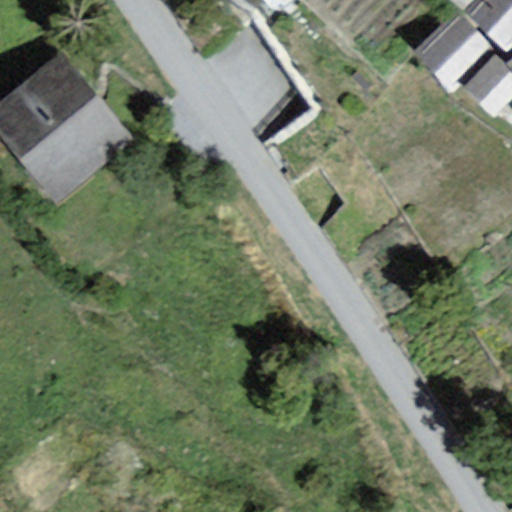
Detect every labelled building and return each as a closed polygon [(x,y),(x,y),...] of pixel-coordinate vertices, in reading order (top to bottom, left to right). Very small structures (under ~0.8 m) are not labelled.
[(485,0),(458,0),(474,13),(485,0)] [(511,47),(511,0),(494,0),(476,22),(509,51),(511,47)] [(489,59),(453,27),(425,58),(461,91),(489,59)] [(135,146),(70,68),(1,125),(66,203),(135,146)] [(511,111),(511,93),(490,77),(472,100),(503,123),(511,111)]
